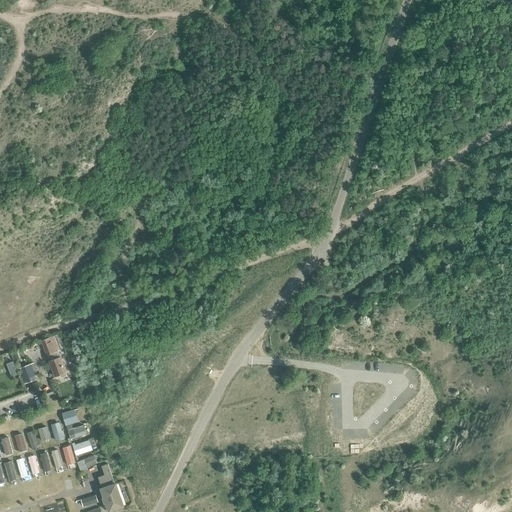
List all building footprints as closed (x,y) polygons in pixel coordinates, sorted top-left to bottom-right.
[(194,375),(224,355),(211,335),(181,354),(194,375)] [(41,341),(54,377),(59,375),(60,376),(61,377),(63,377),(64,377),(66,376),(66,374),(66,372),(60,357),(55,359),(53,353),(60,351),(54,336),(41,341)] [(28,358),(19,360),(21,366),(30,363),(28,358)] [(36,370),(33,363),(20,368),(26,383),(35,379),(32,372),(36,370)] [(163,386),(173,377),(166,370),(157,378),(163,386)] [(62,412),(65,425),(79,421),(75,408),(62,412)] [(59,421),(51,424),(56,440),(64,437),(59,421)] [(47,425),(38,428),(42,441),(51,438),(47,425)] [(85,425),(68,428),(69,438),(87,435),(85,425)] [(32,448),(40,446),(34,429),(26,432),(32,448)] [(28,449),(23,432),(14,435),(19,452),(28,449)] [(6,455),(13,453),(8,436),(1,438),(6,455)] [(76,455),(93,449),(89,438),(73,444),(76,455)] [(72,444),(63,447),(67,465),(76,462),(72,444)] [(47,451),(40,453),(45,470),(52,468),(47,451)] [(35,454),(28,456),(33,473),(40,472),(35,454)] [(80,469),(98,464),(95,455),(78,460),(80,469)] [(24,457),(17,459),(21,477),(28,475),(24,457)] [(10,481),(17,479),(12,460),(5,462),(10,481)] [(108,465),(100,468),(103,475),(110,473),(108,465)] [(114,484),(110,473),(103,475),(98,477),(100,486),(99,487),(104,498),(103,498),(104,503),(105,503),(108,511),(124,507),(115,483),(114,484)] [(96,495),(82,497),(83,506),(98,503),(96,495)]
